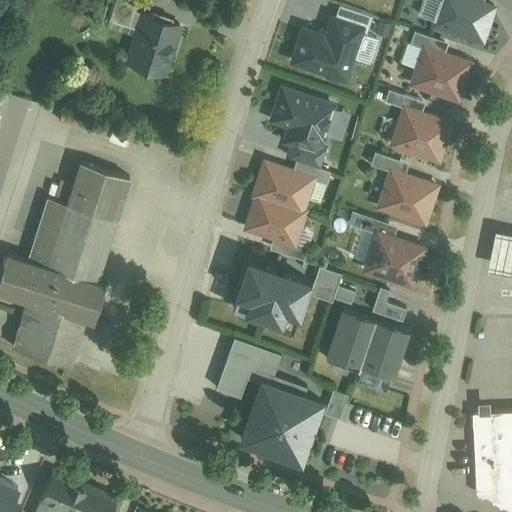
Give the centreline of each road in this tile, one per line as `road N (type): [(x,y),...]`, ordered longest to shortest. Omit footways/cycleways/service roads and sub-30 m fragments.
road 1 (residential): [(136,460),(223,144),(275,0)]
road 2 (residential): [(511,108),(416,511)]
road 3 (primary): [(279,511),(136,460)]
road 4 (primary): [(136,460),(0,394)]
